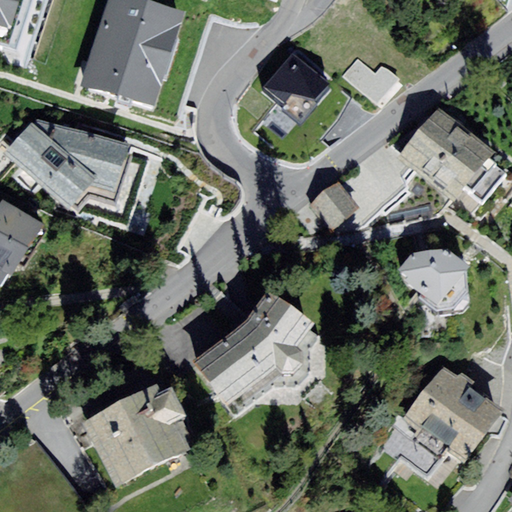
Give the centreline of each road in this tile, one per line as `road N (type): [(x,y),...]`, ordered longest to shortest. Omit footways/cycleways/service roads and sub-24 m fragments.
road 1 (residential): [(0,419),(285,195)]
road 2 (residential): [(285,195),(511,27)]
road 3 (residential): [(285,195),(221,155),(209,119),(217,94),(294,0)]
